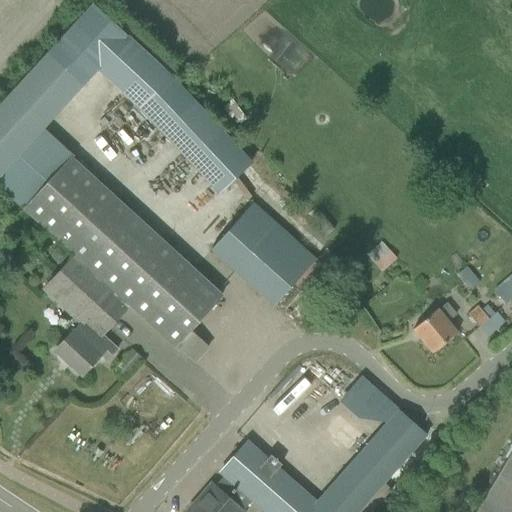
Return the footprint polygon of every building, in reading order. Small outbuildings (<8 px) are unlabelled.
[(48,53),(0,105),(0,176),(43,129),(84,85),(97,70),(138,109),(216,194),(251,162),(173,77),(164,85),(161,82),(168,74),(125,34),(114,24),(112,23),(92,4),(48,53)] [(54,352),(81,376),(99,356),(105,362),(117,350),(101,335),(129,305),(194,364),(208,348),(190,332),(222,296),(70,159),(23,210),(74,257),(44,290),(81,324),(74,333),(73,332),(54,352)] [(252,205),(211,251),(258,292),(273,306),(314,260),(299,247),(252,205)] [(368,256),(384,271),(397,257),(382,242),(368,256)] [(52,253),(52,260),(56,265),(63,265),(68,260),(68,253),(63,248),(56,248),(52,253)] [(511,278),(495,293),(505,305),(511,299),(511,278)] [(412,330),(432,354),(457,333),(447,322),(455,315),(446,304),(439,310),(438,309),(412,330)] [(478,327),(487,338),(506,323),(497,312),(494,314),(488,307),(481,312),(478,307),(468,315),(478,327)] [(337,388),(358,408),(374,389),(361,378),(359,379),(351,372),(337,388)] [(358,511),(426,435),(398,410),(316,503),(278,469),(281,465),(270,456),(267,459),(247,442),(219,474),(223,477),(214,488),(211,485),(190,510),(192,511),(241,511),(227,499),(230,496),(244,509),(251,501),(263,511),(358,511)] [(511,511),(511,452),(476,511),(511,511)]
